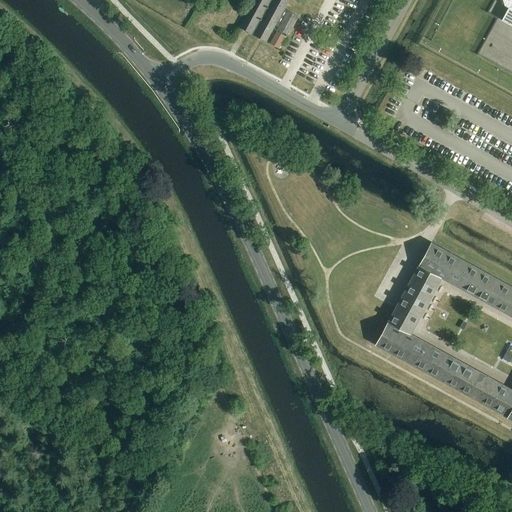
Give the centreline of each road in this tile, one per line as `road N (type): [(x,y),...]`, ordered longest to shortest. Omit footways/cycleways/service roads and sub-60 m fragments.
road 1 (track): [(0,11),(103,113),(167,206),(309,511)]
road 2 (primary): [(370,511),(248,235),(157,82)]
road 3 (unclassified): [(339,123),(218,59),(193,60),(157,82)]
road 4 (unclassified): [(511,222),(339,123)]
road 5 (unclassified): [(339,123),(404,0)]
